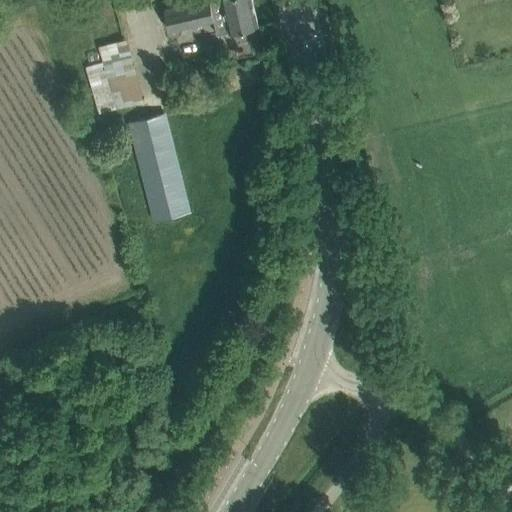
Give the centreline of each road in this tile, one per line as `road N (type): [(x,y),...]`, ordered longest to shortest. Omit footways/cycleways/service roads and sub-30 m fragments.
road 1 (tertiary): [(340,207),(336,141),(303,0)]
road 2 (unclassified): [(388,395),(387,336),(361,231),(340,207)]
road 3 (tertiary): [(309,368),(331,292),(340,207)]
road 4 (tertiary): [(233,511),(309,368)]
road 5 (unclassified): [(511,485),(388,395)]
road 6 (unclassified): [(317,511),(364,452),(388,395)]
